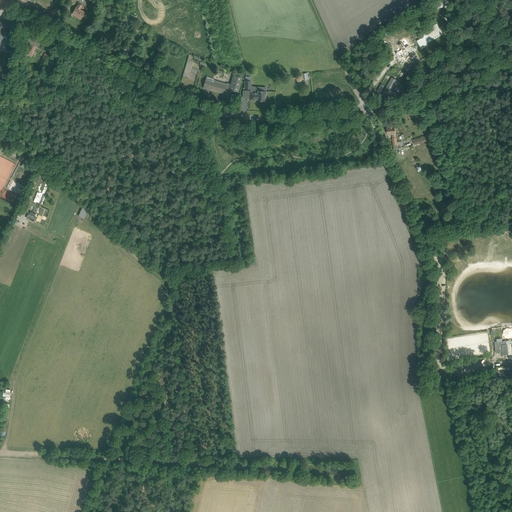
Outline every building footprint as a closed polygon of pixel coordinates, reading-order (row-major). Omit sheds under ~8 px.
[(442,4),(446,2),(445,0),(438,0),(439,2),(434,3),(436,8),(443,6),(442,4)] [(72,14),(74,14),(78,17),(78,18),(81,19),(85,12),(80,9),(82,6),(78,4),(76,7),(72,14)] [(10,23),(2,22),(0,34),(0,35),(0,42),(3,43),(4,36),(8,36),(10,23)] [(425,36),(417,41),(421,47),(428,43),(427,41),(437,35),(435,32),(440,29),(437,24),(427,30),(428,32),(423,35),(425,36)] [(25,55),(30,56),(32,57),(33,51),(35,45),(38,46),(38,45),(39,45),(40,43),(39,42),(39,41),(30,37),(28,43),(30,43),(28,49),(27,49),(25,55)] [(403,43),(399,45),(402,50),(396,53),(399,59),(404,56),(410,65),(414,62),(412,58),(414,58),(414,56),(414,55),(412,55),(411,57),(409,53),(412,51),(411,49),(411,48),(410,47),(409,46),(406,47),(404,45),(407,43),(406,41),(403,43)] [(233,75),(229,89),(238,92),(243,75),(241,74),(240,77),(233,75)] [(207,76),(205,83),(203,88),(207,89),(207,90),(210,91),(210,88),(216,90),(216,91),(224,94),(226,84),(218,82),(218,83),(213,82),(214,79),(207,76)] [(248,98),(249,98),(249,100),(264,101),(264,100),(266,100),(266,91),(266,88),(260,87),(260,91),(257,91),(257,92),(250,91),(250,93),(248,93),(248,98)] [(398,148),(395,126),(387,127),(388,134),(392,134),(394,148),(398,148)] [(412,140),(414,145),(428,141),(426,136),(412,140)] [(45,187),(42,193),(36,191),(33,201),(40,204),(46,187),(45,187)] [(29,214),(27,218),(34,222),(37,218),(29,214)] [(510,338),(511,328),(502,328),(502,337),(510,338)] [(503,352),(503,355),(508,355),(508,344),(507,344),(506,341),(503,341),(495,342),(496,353),(503,352)] [(510,375),(510,367),(498,368),(498,376),(510,375)]
